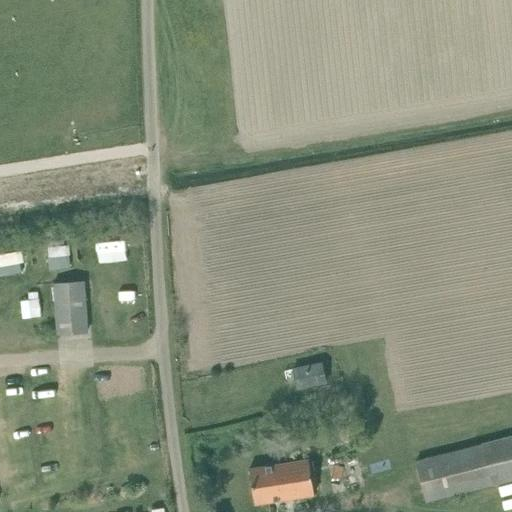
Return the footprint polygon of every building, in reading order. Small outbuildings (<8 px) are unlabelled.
[(85,281),(55,282),(57,333),(87,331),(85,281)] [(321,363),(293,369),(297,390),(326,384),(321,363)] [(333,384),(318,387),(321,403),(336,400),(333,384)] [(511,434),(415,460),(425,502),(511,480),(511,434)] [(309,460),(250,469),(255,505),(314,497),(309,460)]
